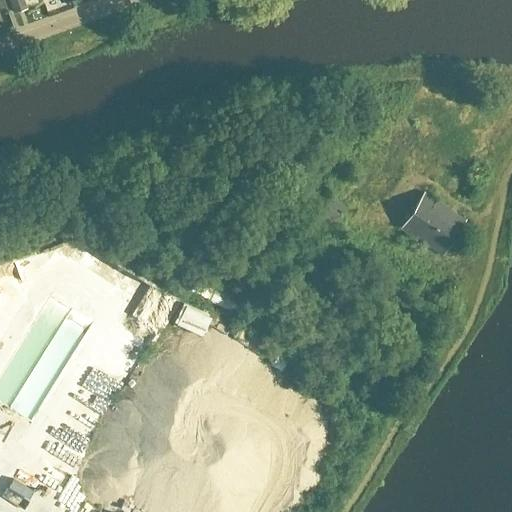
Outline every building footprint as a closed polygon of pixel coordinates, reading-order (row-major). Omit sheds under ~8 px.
[(9,0),(15,15),(27,11),(23,0),(9,0)] [(442,257),(465,222),(424,195),(401,230),(442,257)] [(337,221),(346,208),(327,196),(304,231),(326,247),(336,235),(331,232),(338,222),(337,221)] [(0,354),(0,399),(38,422),(89,337),(74,328),(69,335),(46,321),(20,364),(3,355),(7,349),(4,347),(0,354)] [(108,374),(100,383),(120,400),(142,376),(119,356),(115,361),(109,355),(100,366),(108,374)] [(120,485),(134,461),(111,447),(122,427),(112,421),(87,465),(120,485)]
